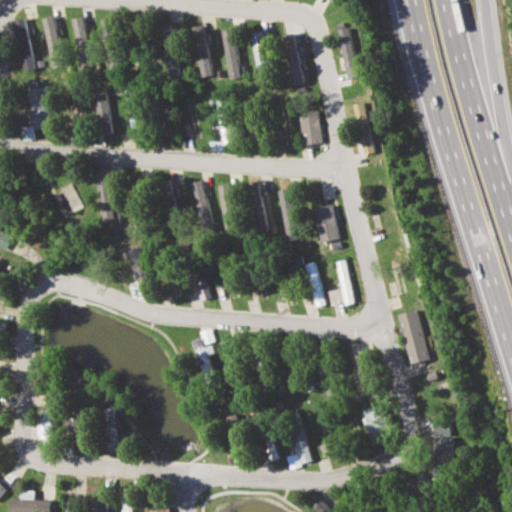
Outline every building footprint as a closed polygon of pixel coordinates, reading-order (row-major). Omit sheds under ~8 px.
[(53,67),(64,65),(54,15),(43,17),(53,67)] [(76,17),(78,64),(90,63),(88,16),(76,17)] [(15,19),(24,70),(35,69),(26,17),(15,19)] [(161,26),(168,76),(181,74),(174,24),(161,26)] [(214,74),(201,24),(190,27),(203,76),(214,74)] [(242,76),(233,27),(222,29),(231,79),(242,76)] [(267,69),(263,30),(252,31),(256,70),(267,69)] [(293,86),(304,83),(294,32),(283,34),(293,86)] [(28,89),(36,129),(54,125),(47,85),(28,89)] [(98,127),(111,126),(110,88),(96,88),(98,127)] [(129,124),(139,123),(138,89),(128,90),(129,124)] [(218,98),(221,143),(231,143),(227,97),(218,98)] [(374,151),(368,124),(363,101),(353,103),(364,153),(374,151)] [(300,111),(302,143),(321,143),(320,110),(300,111)] [(24,139),(36,137),(34,125),(22,126),(24,139)] [(104,218),(116,218),(114,176),(102,177),(104,218)] [(215,229),(202,179),(191,182),(203,232),(215,229)] [(73,211),(84,207),(75,182),(64,187),(73,211)] [(220,184),(224,229),(236,228),(232,183),(220,184)] [(245,187),(255,235),(269,232),(259,183),(245,187)] [(288,186),(278,189),(288,238),(299,236),(288,186)] [(166,195),(168,224),(178,224),(176,195),(166,195)] [(338,239),(335,204),(316,205),(320,240),(338,239)] [(142,247),(131,250),(137,274),(148,271),(142,247)] [(354,301),(347,259),(337,260),(341,288),(330,289),(332,304),(354,301)] [(305,264),(318,306),(327,303),(313,261),(305,264)] [(198,286),(202,300),(213,296),(205,273),(190,277),(194,288),(198,286)] [(411,363),(430,358),(418,308),(398,313),(411,363)] [(201,330),(203,343),(215,341),(213,328),(201,330)] [(216,352),(212,343),(204,346),(201,337),(193,340),(205,374),(214,371),(208,355),(216,352)] [(363,408),(373,446),(375,445),(376,451),(390,447),(379,404),(363,408)] [(108,452),(119,452),(117,407),(106,407),(108,452)] [(37,423),(37,437),(52,437),(51,409),(42,409),(43,423),(37,423)] [(248,440),(239,412),(227,416),(235,444),(248,440)] [(70,415),(71,433),(84,432),(83,414),(70,415)] [(434,420),(434,435),(450,434),(450,420),(434,420)] [(313,460),(305,433),(294,436),(303,463),(313,460)] [(266,438),(270,460),(279,458),(275,436),(266,438)] [(435,436),(434,481),(451,481),(452,436),(435,436)] [(288,455),(291,468),(301,466),(298,453),(288,455)] [(124,511),(132,511),(134,487),(125,486),(124,511)] [(9,511),(50,511),(51,499),(9,498),(9,511)] [(315,505),(320,511),(334,511),(323,498),(315,505)] [(167,511),(166,499),(148,501),(149,511),(167,511)]
